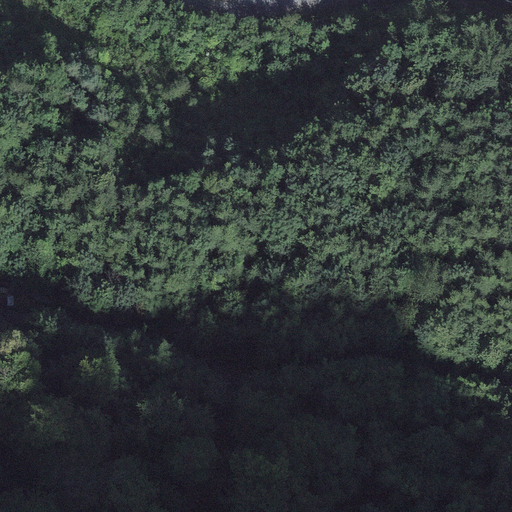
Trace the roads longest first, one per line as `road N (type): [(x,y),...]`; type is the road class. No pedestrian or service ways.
road 1 (track): [(0,316),(127,338),(241,388),(376,362),(511,391)]
road 2 (motorway): [(167,0),(511,338)]
road 3 (motorway): [(511,210),(387,113),(262,0)]
road 4 (track): [(193,0),(231,10),(318,0)]
